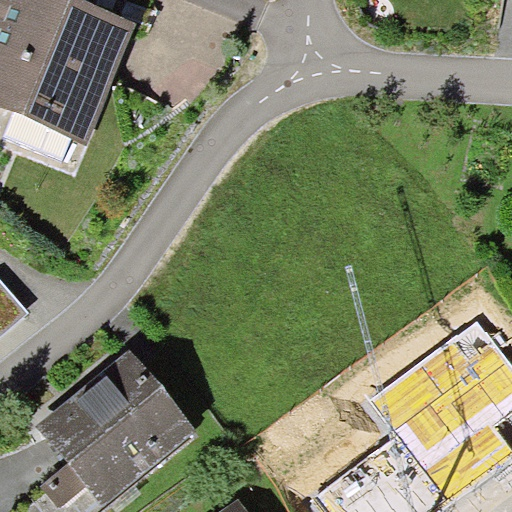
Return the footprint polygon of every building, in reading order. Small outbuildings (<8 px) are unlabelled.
[(78,4),(67,0),(0,0),(0,111),(88,147),(137,28),(78,4)] [(0,280),(0,339),(29,316),(0,280)] [(400,437),(318,498),(328,511),(427,511),(511,448),(511,446),(496,426),(511,414),(511,363),(479,320),(372,400),(400,437)] [(89,388),(37,430),(68,468),(41,490),(58,511),(60,511),(86,492),(101,511),(102,511),(197,436),(130,354),(89,388)] [(246,511),(239,501),(222,511),(246,511)]
